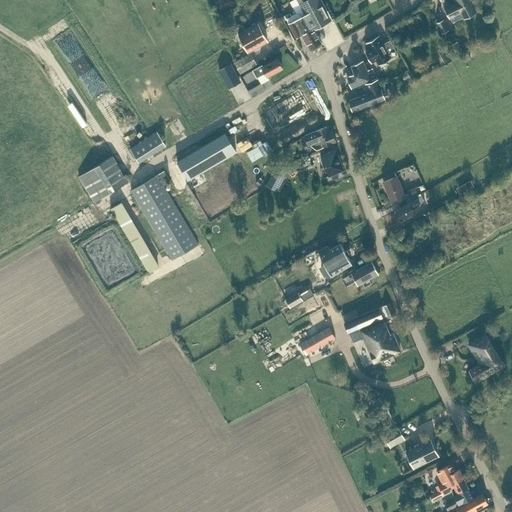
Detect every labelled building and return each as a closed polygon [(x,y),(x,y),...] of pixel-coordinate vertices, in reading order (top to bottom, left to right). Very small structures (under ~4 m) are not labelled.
[(232,0),(221,0),(225,9),(235,4),(232,0)] [(314,28),(332,19),(321,0),(294,0),(290,2),(295,13),(286,17),(289,23),(296,36),(302,33),(310,49),(312,50),(317,47),(318,45),(317,44),(321,42),(314,28)] [(454,0),(455,2),(445,8),(450,18),(461,12),(463,18),(477,11),(471,0),(454,0)] [(442,33),(448,30),(443,20),(437,23),(442,33)] [(248,52),(267,41),(257,23),(244,30),(242,25),(235,28),(248,52)] [(391,41),(384,45),(378,34),(366,41),(371,50),(366,53),(373,65),(378,62),(379,65),(398,54),(391,41)] [(457,41),(450,45),(455,54),(462,50),(457,41)] [(250,53),(234,64),(241,75),(257,64),(250,53)] [(468,53),(462,57),(465,62),(471,58),(468,53)] [(262,66),(254,70),(258,76),(261,83),(269,79),(269,80),(268,77),(270,76),(283,69),(277,60),(263,67),(262,66)] [(354,73),(347,76),(352,88),(371,80),(367,70),(363,60),(351,65),(354,73)] [(230,64),(219,70),(229,87),(240,81),(230,64)] [(372,68),(367,70),(371,80),(376,78),(372,68)] [(369,93),(349,100),(353,111),(374,103),(379,101),(384,99),(385,99),(384,98),(384,96),(383,96),(387,94),(384,85),(380,86),(377,79),(366,83),(369,93)] [(302,84),(260,109),(271,130),(314,105),(302,84)] [(116,100),(109,106),(121,121),(128,115),(116,100)] [(317,149),(335,142),(332,132),(329,133),(326,127),(305,136),(309,145),(314,143),(317,149)] [(157,131),(130,148),(139,163),(166,145),(157,131)] [(224,133),(177,161),(188,180),(236,152),(224,133)] [(344,170),(341,162),(335,149),(320,156),(329,176),(344,170)] [(113,156),(99,164),(79,176),(95,201),(128,181),(113,156)] [(275,166),(266,185),(278,191),(287,172),(275,166)] [(172,259),(198,243),(164,185),(171,181),(164,170),(131,190),(172,259)] [(408,193),(404,195),(396,176),(383,182),(391,201),(395,199),(398,203),(410,197),(417,193),(415,188),(407,191),(408,193)] [(470,189),(473,187),(470,181),(464,184),(467,191),(470,189)] [(421,200),(418,195),(417,193),(410,197),(398,203),(400,207),(395,210),(396,212),(394,213),(398,219),(400,218),(401,220),(415,213),(412,208),(425,201),(423,199),(421,200)] [(111,209),(149,273),(160,266),(122,202),(111,209)] [(347,250),(345,251),(340,243),(329,249),(327,245),(318,250),(319,251),(320,254),(331,275),(351,263),(347,255),(349,253),(347,250)] [(200,259),(148,286),(156,301),(167,295),(163,288),(204,267),(200,259)] [(378,273),(372,262),(351,273),(358,284),(378,273)] [(300,301),(313,294),(310,288),(299,294),(298,292),(286,300),(290,307),(300,301)] [(363,337),(374,362),(400,351),(393,333),(390,334),(384,320),(396,314),(390,303),(379,308),(345,322),(353,342),(363,337)] [(335,338),(331,329),(329,326),(316,333),(316,334),(299,344),(305,354),(335,338)] [(485,334),(469,344),(481,364),(469,371),(475,382),(505,365),(485,334)] [(398,428),(384,436),(388,443),(398,438),(400,441),(404,439),(398,428)] [(415,446),(406,451),(414,467),(438,456),(430,439),(419,444),(418,443),(414,445),(415,446)] [(458,468),(455,470),(451,463),(437,470),(443,482),(438,484),(440,489),(463,477),(458,468)] [(441,490),(431,495),(434,499),(443,494),(455,488),(460,497),(456,499),(458,503),(473,496),(463,477),(440,489),(441,490)] [(427,489),(421,493),(424,498),(430,495),(427,489)] [(471,511),(474,511),(488,503),(483,494),(456,508),(458,511),(471,511)]
